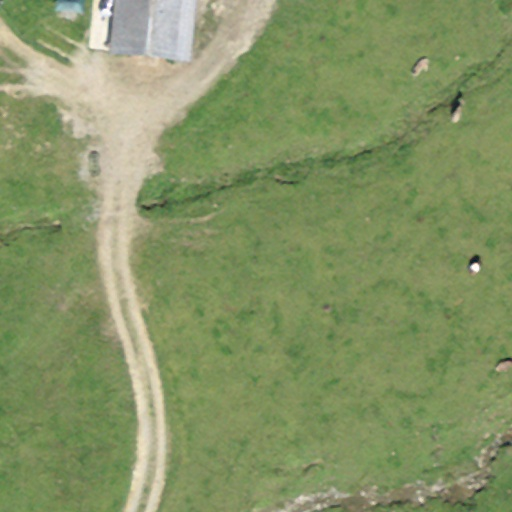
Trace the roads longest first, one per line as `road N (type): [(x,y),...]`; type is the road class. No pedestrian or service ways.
road 1 (track): [(142,511),(156,482),(118,220),(136,130)]
road 2 (track): [(244,0),(240,27),(184,96),(136,130)]
